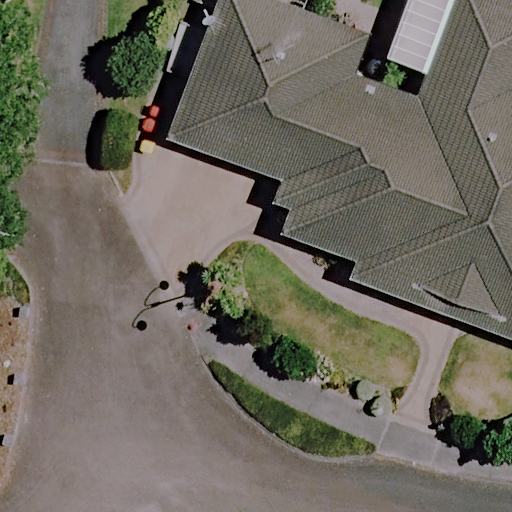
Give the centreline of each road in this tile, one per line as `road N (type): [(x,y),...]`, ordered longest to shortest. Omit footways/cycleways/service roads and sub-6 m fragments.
road 1 (residential): [(141,461),(64,208)]
road 2 (residential): [(270,511),(141,461)]
